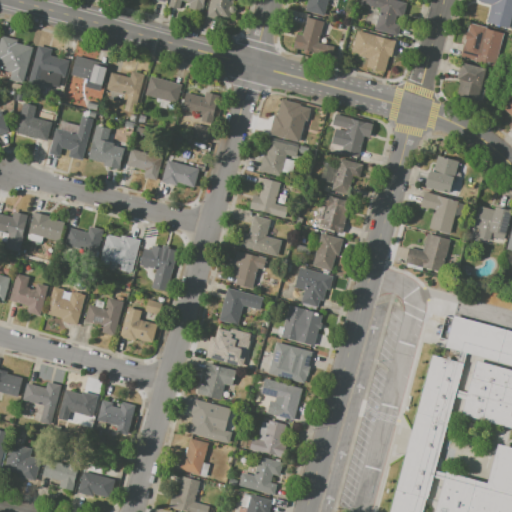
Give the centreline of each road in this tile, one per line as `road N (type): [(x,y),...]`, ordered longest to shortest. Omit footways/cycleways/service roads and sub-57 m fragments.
road 1 (residential): [(271,0),(136,511)]
road 2 (residential): [(442,0),(307,511)]
road 3 (tertiary): [(414,106),(18,0)]
road 4 (residential): [(210,225),(9,171)]
road 5 (residential): [(171,379),(0,334)]
